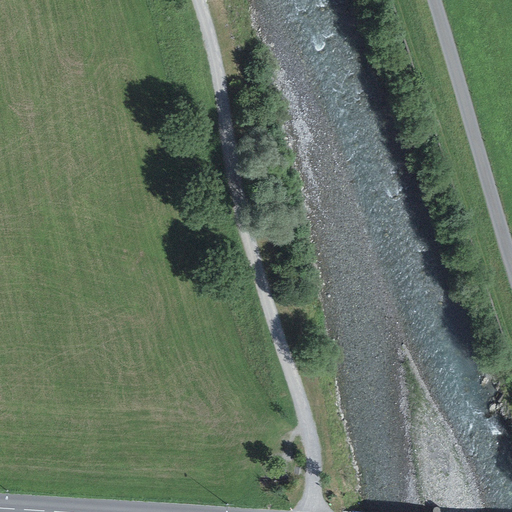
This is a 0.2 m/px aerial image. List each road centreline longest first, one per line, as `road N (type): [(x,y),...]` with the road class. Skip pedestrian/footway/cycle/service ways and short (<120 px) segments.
road 1 (track): [(203,0),(242,213),(301,394),(323,511)]
road 2 (unclassified): [(511,261),(433,0)]
